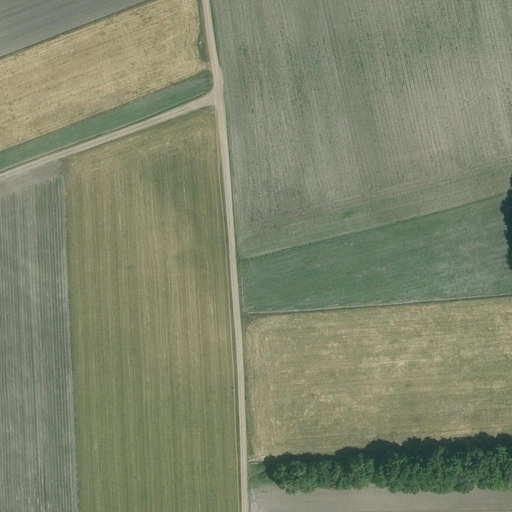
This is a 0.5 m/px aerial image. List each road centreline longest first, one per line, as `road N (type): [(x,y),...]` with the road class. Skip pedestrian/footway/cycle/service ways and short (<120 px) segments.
road 1 (track): [(246,511),(217,96)]
road 2 (track): [(217,96),(0,181)]
